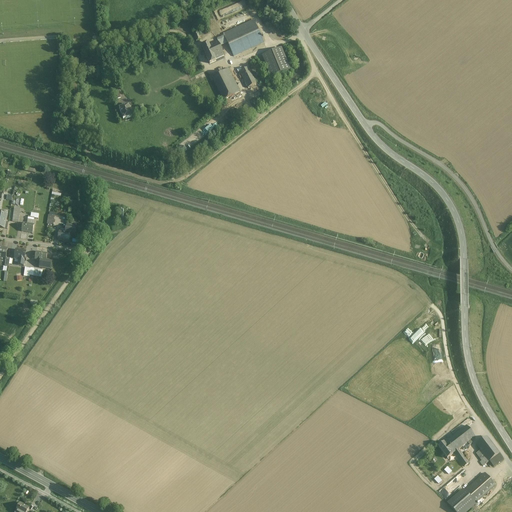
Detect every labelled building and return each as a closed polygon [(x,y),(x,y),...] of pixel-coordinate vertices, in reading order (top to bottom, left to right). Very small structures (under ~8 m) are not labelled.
[(264,43),(254,20),(223,34),(233,57),(264,43)] [(215,60),(224,56),(222,52),(223,51),(222,47),(220,48),(218,42),(209,46),(208,43),(201,46),(209,64),(216,61),(215,60)] [(281,49),(263,56),(271,78),(290,70),(281,49)] [(248,68),(240,72),(248,89),(256,84),(248,68)] [(240,93),(228,69),(211,77),(223,101),(231,97),(233,101),(242,96),(240,93)] [(123,120),(132,117),(128,106),(119,109),(121,114),(121,113),(123,120)] [(34,225),(23,223),(22,232),(33,233),(34,225)] [(76,227),(66,225),(65,233),(70,233),(70,235),(75,236),(76,227)] [(65,233),(59,232),(58,240),(69,242),(70,235),(70,233),(65,233)] [(14,260),(18,260),(17,265),(23,266),(26,252),(16,251),(14,260)] [(47,253),(36,252),(35,260),(40,261),(46,262),(46,260),(47,253)] [(46,260),(46,262),(40,261),(39,267),(51,269),(52,261),(46,260)] [(29,277),(30,275),(41,277),(42,269),(25,267),(24,276),(29,277)] [(421,395),(426,401),(445,386),(440,380),(421,395)] [(475,436),(467,424),(446,440),(445,439),(438,445),(447,458),(455,452),(465,465),(469,462),(459,447),(475,436)] [(504,459),(486,436),(477,443),(495,466),(504,459)] [(496,484),(486,472),(467,488),(465,486),(448,501),(457,511),(465,511),(477,502),(496,484)]
